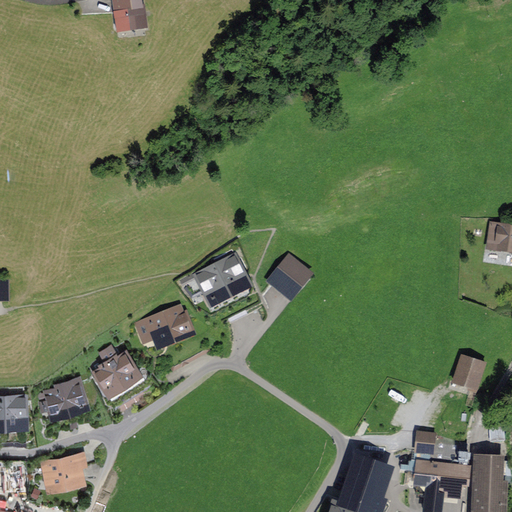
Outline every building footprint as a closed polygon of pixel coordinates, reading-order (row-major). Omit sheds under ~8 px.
[(139,7),(139,6),(138,0),(114,0),(115,7),(112,7),(113,11),(114,11),(139,7)] [(139,7),(114,11),(117,29),(145,25),(142,5),(139,6),(139,7)] [(488,246),(511,249),(511,227),(491,225),(488,246)] [(234,255),(192,276),(211,311),(252,290),(234,255)] [(289,260),(272,281),(289,295),(307,274),(289,260)] [(138,326),(143,338),(157,335),(160,344),(189,332),(183,316),(180,318),(177,311),(168,314),(168,312),(159,315),(160,318),(138,326)] [(110,390),(136,373),(124,354),(116,359),(114,356),(102,363),(104,367),(98,371),(110,390)] [(463,358),(456,382),(471,387),(470,390),(476,392),(486,365),(463,358)] [(58,387),(47,391),(54,413),(84,404),(76,379),(65,383),(64,381),(57,383),(58,387)] [(23,396),(0,397),(0,422),(24,421),(23,396)] [(505,440),(505,424),(490,425),(490,441),(505,440)] [(467,444),(433,433),(420,432),(418,450),(414,450),(413,460),(412,460),(408,462),(408,465),(401,464),(400,470),(418,472),(416,494),(425,495),(423,511),(431,511),(438,511),(441,494),(456,496),(458,483),(467,484),(469,467),(465,466),(467,444)] [(81,480),(76,456),(45,463),(50,486),(81,480)] [(499,460),(479,460),(476,511),(501,511),(503,486),(498,485),(499,460)] [(357,467),(346,501),(361,506),(359,511),(361,511),(380,511),(385,500),(377,497),(384,476),(357,467)] [(336,504),(333,511),(361,511),(359,511),(361,506),(346,501),(344,506),(336,504)]
